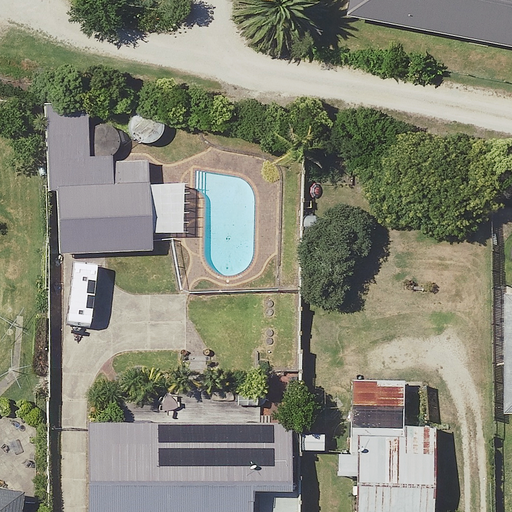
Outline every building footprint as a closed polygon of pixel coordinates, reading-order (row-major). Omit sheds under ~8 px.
[(511,0),(351,0),(348,21),(511,50),(511,0)] [(164,113),(127,110),(124,144),(161,148),(164,113)] [(41,189),(58,189),(59,256),(151,254),(151,237),(183,236),(182,188),(150,189),(149,163),(87,164),(86,147),(40,148),(41,189)] [(354,387),(349,456),(334,455),(333,477),(348,478),(358,479),(356,511),(431,511),(436,430),(401,428),(404,390),(354,387)] [(89,511),(291,511),(292,430),(90,428),(89,511)] [(0,511),(32,511),(34,505),(0,499),(0,511)]
